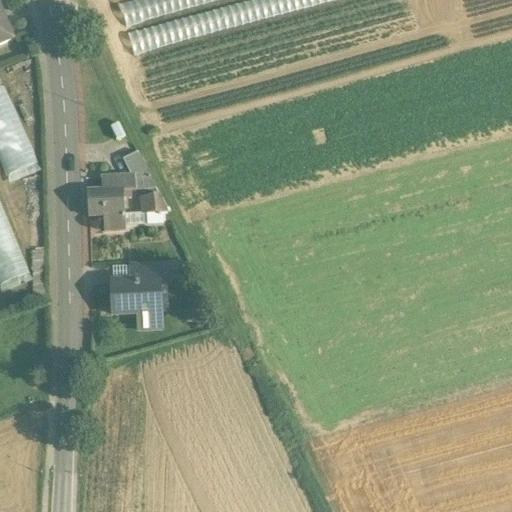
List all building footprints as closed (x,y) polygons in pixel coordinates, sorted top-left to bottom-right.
[(0,47),(12,42),(0,13),(0,47)] [(252,34),(139,56),(143,77),(256,55),(252,34)] [(7,92),(1,88),(0,88),(0,169),(3,177),(6,180),(32,169),(37,163),(7,92)] [(137,154),(122,162),(130,178),(135,178),(140,178),(149,177),(137,154)] [(149,177),(140,178),(142,192),(148,192),(155,191),(149,177)] [(130,178),(106,179),(107,193),(87,194),(88,219),(102,219),(103,234),(125,233),(124,200),(130,200),(130,192),(135,192),(135,178),(130,178)] [(155,191),(148,192),(148,199),(158,198),(155,191)] [(148,199),(143,200),(145,217),(167,215),(158,198),(148,199)] [(0,201),(0,288),(26,278),(28,275),(0,201)] [(181,266),(132,269),(133,284),(159,283),(160,284),(181,283),(181,266)] [(133,284),(113,285),(114,317),(136,316),(137,331),(155,331),(154,300),(160,299),(160,284),(159,283),(133,284)]
